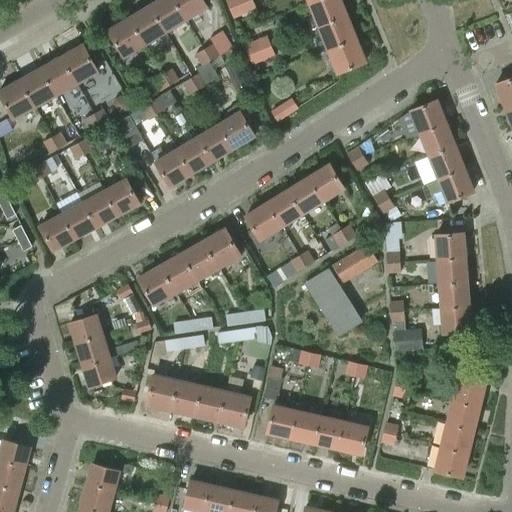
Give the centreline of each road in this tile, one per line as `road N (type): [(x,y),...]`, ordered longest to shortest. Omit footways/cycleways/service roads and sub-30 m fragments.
road 1 (residential): [(70,421),(31,304),(49,286),(217,194),(447,46)]
road 2 (residential): [(478,511),(70,421)]
road 3 (residential): [(511,220),(447,46)]
